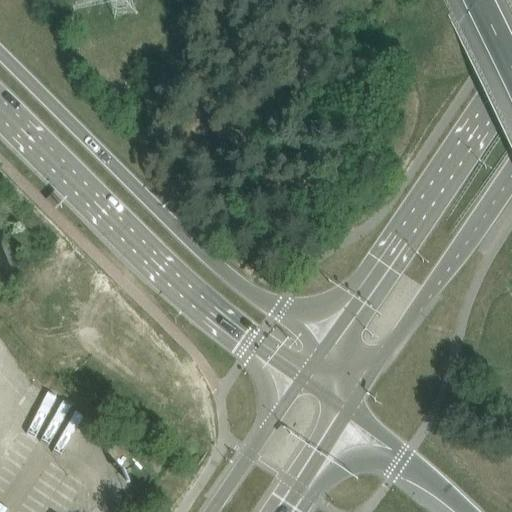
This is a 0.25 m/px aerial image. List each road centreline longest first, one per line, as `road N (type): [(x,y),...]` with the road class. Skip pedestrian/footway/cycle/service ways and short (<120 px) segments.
road 1 (tertiary): [(326,347),(210,261),(0,53)]
road 2 (tertiary): [(0,109),(210,312),(304,379)]
road 3 (secondary): [(511,69),(326,347)]
road 4 (secondary): [(348,409),(511,171)]
road 5 (secondary): [(304,379),(213,511)]
road 6 (motorway): [(348,409),(467,511)]
road 7 (secondary): [(284,511),(348,409)]
